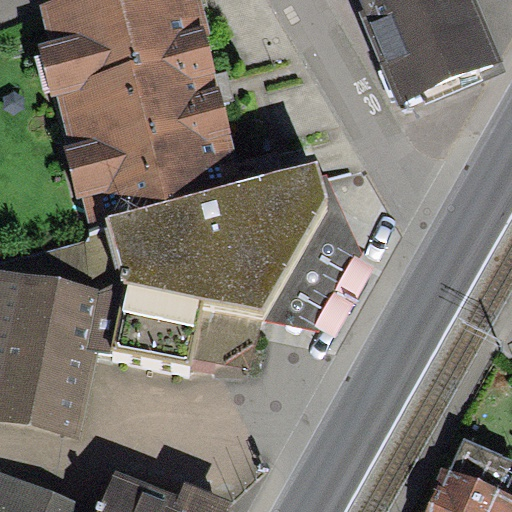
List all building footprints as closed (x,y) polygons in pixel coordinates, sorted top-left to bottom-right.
[(188,0),(122,0),(29,28),(99,255),(251,203),(188,0)] [(342,0),(398,132),(500,89),(486,55),(467,8),(486,0),(342,0)] [(314,184),(99,255),(130,324),(129,337),(258,365),(329,251),(314,184)] [(130,324),(0,283),(0,442),(84,467),(130,324)] [(511,494),(511,476),(465,456),(441,511),(506,511),(505,511),(511,494)] [(91,511),(61,511),(0,487),(0,511),(191,511),(106,478),(91,511)]
